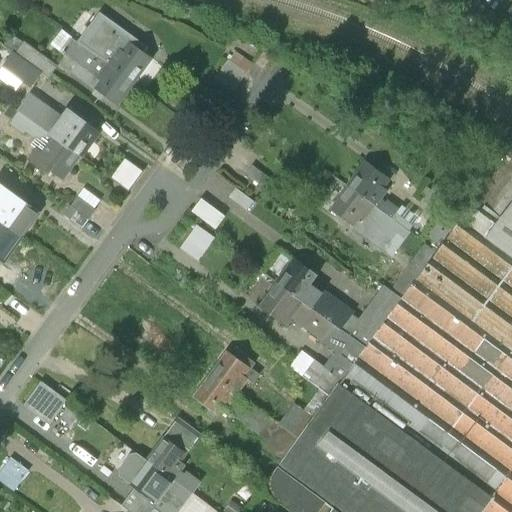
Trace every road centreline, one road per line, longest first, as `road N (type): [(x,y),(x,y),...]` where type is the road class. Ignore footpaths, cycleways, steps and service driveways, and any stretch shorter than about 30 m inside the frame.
road 1 (residential): [(0,398),(128,222)]
road 2 (residential): [(190,193),(279,70)]
